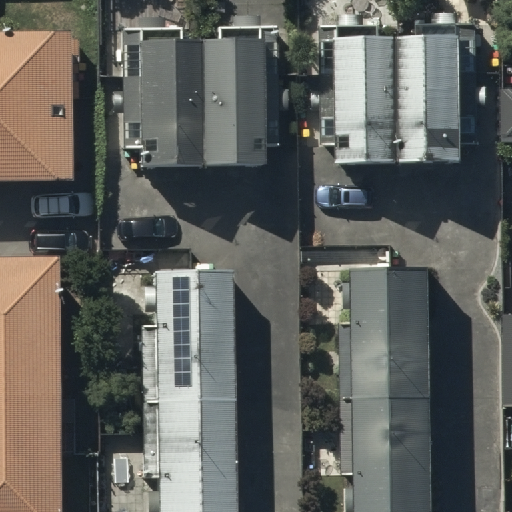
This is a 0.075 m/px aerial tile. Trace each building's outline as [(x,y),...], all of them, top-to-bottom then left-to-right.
[(177,40),(119,40),(119,161),(138,161),(138,182),(265,182),(265,159),(280,159),(280,37),(219,37),(219,52),(177,52),(177,40)] [(63,51),(0,51),(0,196),(64,196),(63,51)] [(456,85),(456,55),(322,55),(323,159),(340,159),(340,180),(458,180),(458,128),(472,128),(472,116),(483,116),(483,95),(476,95),(476,85),(456,85)] [(511,92),(501,92),(501,148),(511,148),(511,92)] [(53,511),(54,265),(0,264),(0,511),(53,511)] [(428,511),(427,271),(352,272),(352,312),(342,312),(343,474),(361,474),(361,511),(428,511)] [(228,511),(227,275),(153,275),(153,317),(136,317),(137,472),(157,472),(156,511),(228,511)] [(511,323),(503,324),(503,416),(511,415),(511,323)]
